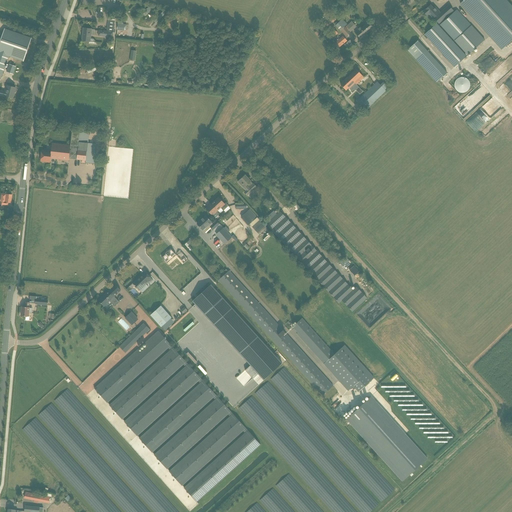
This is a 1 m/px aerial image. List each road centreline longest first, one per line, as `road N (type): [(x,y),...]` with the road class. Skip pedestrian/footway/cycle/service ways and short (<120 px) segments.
road 1 (unclassified): [(6,343),(38,341),(55,329),(414,0)]
road 2 (track): [(256,145),(492,403),(492,414),(388,511)]
road 3 (tertiary): [(23,179),(35,90),(66,0)]
road 4 (tertiary): [(6,343),(23,179)]
